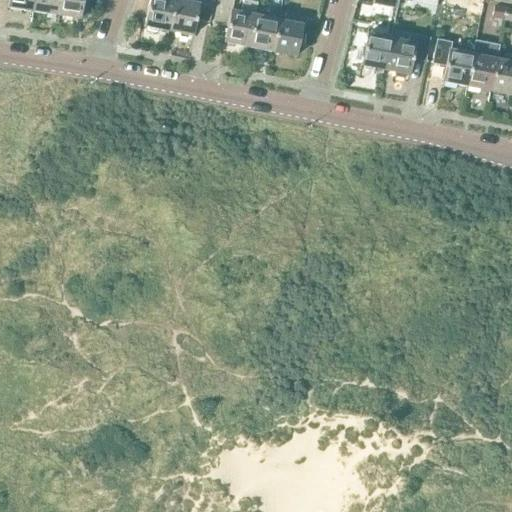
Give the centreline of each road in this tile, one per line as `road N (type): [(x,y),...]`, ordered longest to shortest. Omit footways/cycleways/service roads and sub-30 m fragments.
road 1 (tertiary): [(316,111),(99,71)]
road 2 (tertiary): [(511,155),(316,111)]
